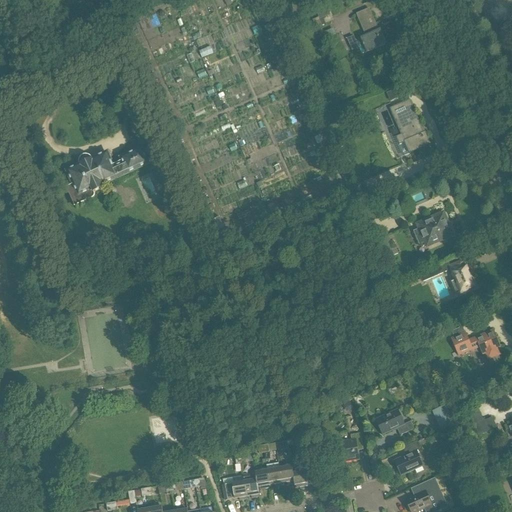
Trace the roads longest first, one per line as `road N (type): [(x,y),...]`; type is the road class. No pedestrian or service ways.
road 1 (residential): [(511,199),(426,0)]
road 2 (residential): [(374,511),(371,493),(263,511)]
